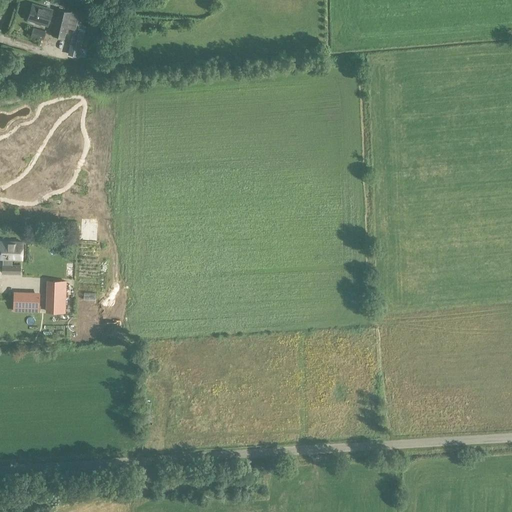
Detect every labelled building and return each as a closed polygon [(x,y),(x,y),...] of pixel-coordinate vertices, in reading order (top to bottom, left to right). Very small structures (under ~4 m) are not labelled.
[(52,10),(33,4),(28,19),(48,25),(52,10)] [(127,13),(128,6),(117,5),(116,12),(127,13)] [(58,9),(51,35),(64,38),(71,12),(58,9)] [(31,36),(43,40),(46,31),(33,27),(31,36)] [(74,30),(69,53),(77,56),(83,32),(74,30)] [(12,265),(12,259),(22,260),(23,242),(0,240),(0,258),(3,259),(2,273),(21,274),(21,265),(12,265)] [(33,258),(39,257),(37,250),(31,252),(33,258)] [(66,282),(50,281),(49,312),(65,313),(66,282)] [(39,296),(14,294),(14,310),(39,312),(39,296)]
